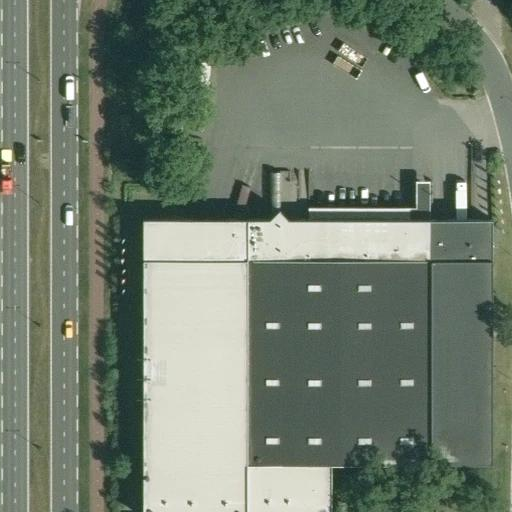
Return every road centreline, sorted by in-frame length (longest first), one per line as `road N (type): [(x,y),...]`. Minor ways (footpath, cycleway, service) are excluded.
road 1 (primary): [(15,0),(19,511)]
road 2 (primary): [(67,511),(65,0)]
road 3 (unclassified): [(511,124),(483,64),(433,0)]
